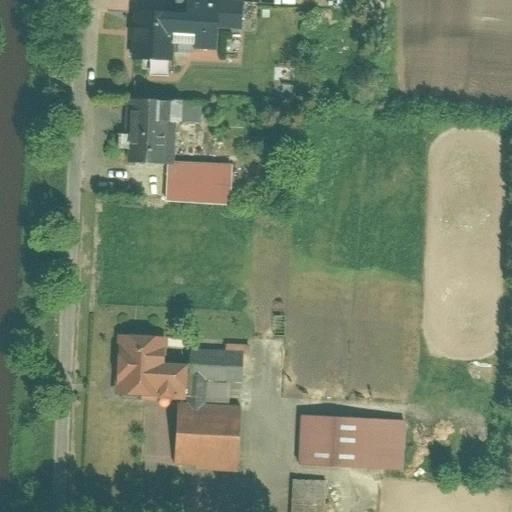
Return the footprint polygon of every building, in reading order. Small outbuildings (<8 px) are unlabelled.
[(198,0),(197,15),(142,11),(139,59),(182,62),(183,46),(226,49),(228,25),(249,27),(251,1),(232,0),(198,0)] [(172,163),(175,163),(178,103),(133,100),(130,161),(172,163)] [(175,163),(172,163),(170,204),(237,207),(239,166),(175,163)] [(121,396),(195,400),(196,379),(197,365),(175,363),(176,337),(124,334),(121,396)] [(197,365),(196,379),(213,380),(247,382),(249,352),(197,349),(197,365)] [(195,400),(194,404),(211,405),(213,380),(196,379),(195,400)] [(179,469),(245,472),(249,407),(211,405),(194,404),(183,403),(179,469)] [(308,415),(306,463),(410,469),(413,421),(308,415)] [(332,511),(335,481),(299,479),(297,511),(332,511)]
